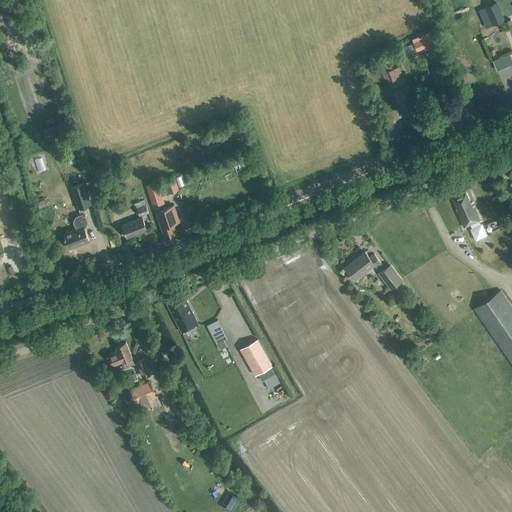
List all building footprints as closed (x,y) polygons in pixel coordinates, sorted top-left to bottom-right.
[(504,20),(497,3),(485,8),(493,25),(504,20)] [(502,31),(511,27),(511,23),(510,19),(500,24),(502,31)] [(434,30),(412,39),(414,44),(417,51),(425,47),(426,49),(431,47),(430,45),(439,41),(436,35),(434,30)] [(387,63),(396,59),(393,51),(384,55),(387,63)] [(391,87),(403,82),(398,67),(393,69),(391,65),(383,69),(382,69),(385,78),(388,77),(391,87)] [(433,76),(439,90),(457,83),(451,69),(433,76)] [(402,116),(404,115),(407,114),(411,124),(419,121),(417,117),(421,116),(410,87),(393,94),(402,116)] [(62,124),(43,130),(45,139),(65,132),(62,124)] [(175,178),(165,181),(169,193),(178,190),(175,178)] [(92,204),(84,183),(71,187),(78,209),(92,204)] [(162,218),(168,237),(176,234),(173,223),(179,221),(174,206),(164,209),(163,206),(165,205),(158,183),(147,186),(154,209),(156,208),(157,211),(156,211),(159,219),(162,218)] [(464,227),(480,220),(472,202),(471,203),(466,193),(453,199),(458,209),(456,210),(464,227)] [(44,199),(37,202),(39,208),(47,206),(44,199)] [(112,199),(105,201),(107,207),(113,206),(112,199)] [(146,205),(137,208),(139,216),(149,213),(146,205)] [(77,227),(78,228),(64,234),(69,248),(89,241),(84,227),(85,226),(87,222),(85,217),(81,215),(76,217),(74,221),(76,226),(77,227)] [(498,226),(505,221),(501,216),(495,221),(498,226)] [(127,238),(147,230),(142,218),(122,225),(127,238)] [(481,223),(470,228),(475,240),(487,234),(481,223)] [(111,237),(116,246),(121,244),(116,235),(111,237)] [(493,256),(496,261),(506,256),(503,251),(493,256)] [(376,267),(381,263),(374,254),(369,257),(364,252),(344,267),(354,281),(374,265),(376,267)] [(401,278),(389,263),(377,272),(389,287),(401,278)] [(364,276),(369,279),(373,274),(368,270),(364,276)] [(474,309),(511,364),(511,307),(500,291),(474,309)] [(182,332),(198,324),(183,295),(167,303),(182,332)] [(241,349),(256,375),(274,365),(259,339),(241,349)] [(126,342),(115,347),(117,351),(109,354),(114,366),(122,362),(124,368),(134,364),(131,358),(132,358),(126,342)] [(142,376),(150,372),(145,359),(137,363),(142,376)] [(157,401),(149,381),(131,388),(139,409),(157,401)]
